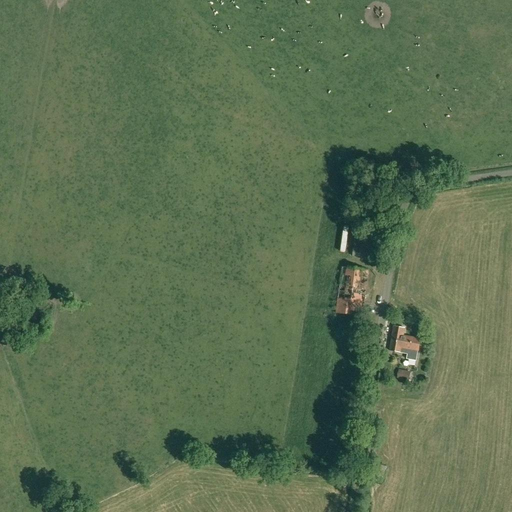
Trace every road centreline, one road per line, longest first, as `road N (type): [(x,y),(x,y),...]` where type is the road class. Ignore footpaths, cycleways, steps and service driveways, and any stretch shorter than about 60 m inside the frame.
road 1 (residential): [(375,381),(403,213),(414,193),(511,174)]
road 2 (track): [(355,511),(375,381)]
